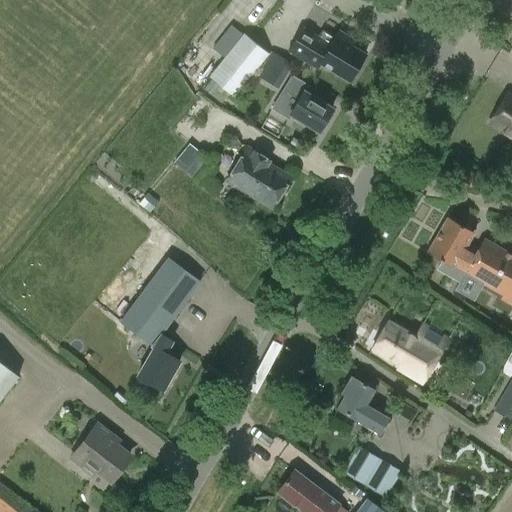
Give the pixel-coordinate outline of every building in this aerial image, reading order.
[(302,28),(287,51),(317,69),(320,64),(347,81),(364,55),(350,47),(354,41),(338,32),(333,39),(321,31),(316,38),(302,28)] [(245,31),(210,75),(235,95),(270,50),(245,31)] [(330,110),(302,92),(306,86),(291,77),(274,104),(289,113),(289,114),(316,132),(330,110)] [(511,96),(507,93),(490,120),(511,133),(511,96)] [(192,142),(176,160),(196,178),(212,160),(192,142)] [(247,147),(226,181),(269,208),(289,177),(266,163),(268,160),(247,147)] [(500,298),(511,305),(511,254),(483,238),(476,251),(464,244),(472,231),(447,217),(428,251),(442,259),(437,268),(459,281),(455,288),(474,299),(483,283),(503,294),(500,298)] [(154,345),(160,335),(159,335),(200,281),(168,258),(120,323),(151,346),(152,344),(154,345)] [(396,369),(421,383),(446,341),(421,326),(414,339),(386,323),(371,349),(399,365),(396,369)] [(169,341),(160,335),(154,345),(137,376),(162,390),(178,362),(162,353),(169,341)] [(0,401),(20,377),(0,361),(0,401)] [(387,418),(377,413),(363,405),(372,390),(349,377),(339,393),(342,395),(335,408),(354,419),(355,418),(369,427),(379,432),(387,418)] [(511,417),(493,407),(481,429),(506,443),(511,432),(511,417)] [(99,425),(72,458),(93,475),(97,469),(110,479),(129,455),(116,445),(119,441),(99,425)] [(358,445),(356,449),(341,473),(384,498),(399,471),(358,445)] [(345,511),(294,471),(278,492),(303,511),(345,511)] [(40,511),(0,479),(0,510),(2,511),(40,511)] [(355,511),(387,511),(367,496),(355,511)]
